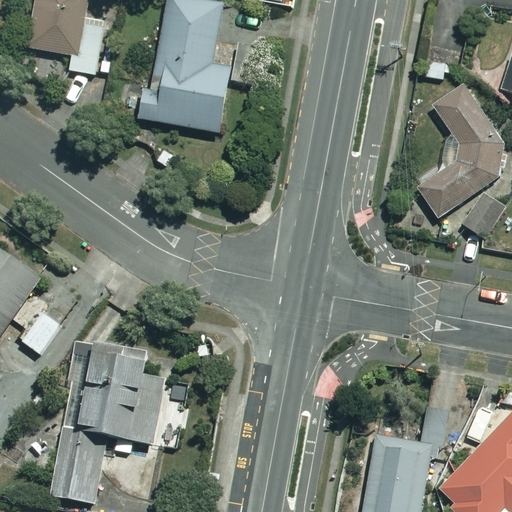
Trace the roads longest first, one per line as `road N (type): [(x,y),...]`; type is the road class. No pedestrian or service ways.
road 1 (residential): [(0,136),(176,256),(301,289)]
road 2 (residential): [(301,289),(354,0)]
road 3 (residential): [(261,511),(301,289)]
road 4 (residential): [(301,289),(511,328)]
